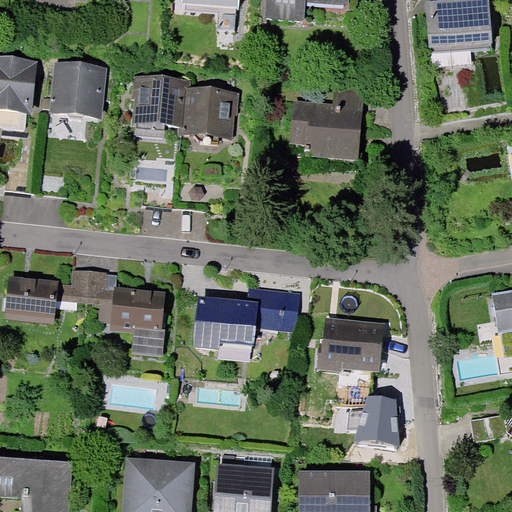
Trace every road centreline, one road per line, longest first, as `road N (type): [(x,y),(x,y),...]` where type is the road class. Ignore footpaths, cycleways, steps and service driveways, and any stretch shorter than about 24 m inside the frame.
road 1 (residential): [(415,273),(0,231)]
road 2 (residential): [(415,273),(392,0)]
road 3 (residential): [(434,511),(415,273)]
